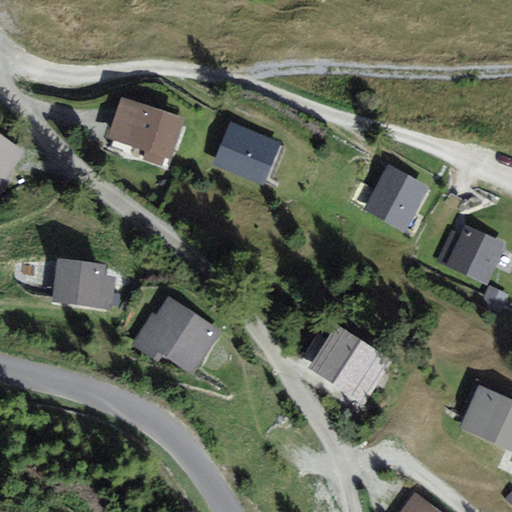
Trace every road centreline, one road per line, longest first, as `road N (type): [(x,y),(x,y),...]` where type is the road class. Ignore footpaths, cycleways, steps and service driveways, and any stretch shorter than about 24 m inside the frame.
road 1 (residential): [(360,511),(344,461),(237,298),(12,97),(0,52)]
road 2 (residential): [(0,38),(63,72),(146,62),(234,69),(511,178)]
road 3 (residential): [(0,368),(97,394),(154,420),(189,451),(228,511)]
road 4 (track): [(234,69),(308,50),(511,54)]
road 5 (track): [(463,511),(392,464),(344,461)]
